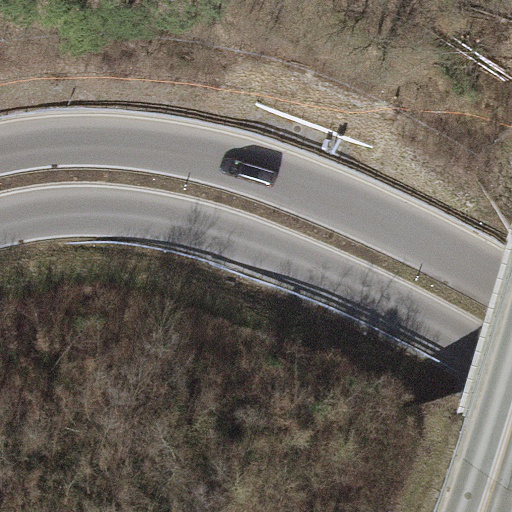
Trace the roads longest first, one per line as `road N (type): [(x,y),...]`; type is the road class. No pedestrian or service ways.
road 1 (primary): [(0,220),(119,209),(224,233),(376,295),(511,370)]
road 2 (motorway): [(511,285),(382,217),(233,162),(103,139),(0,148)]
